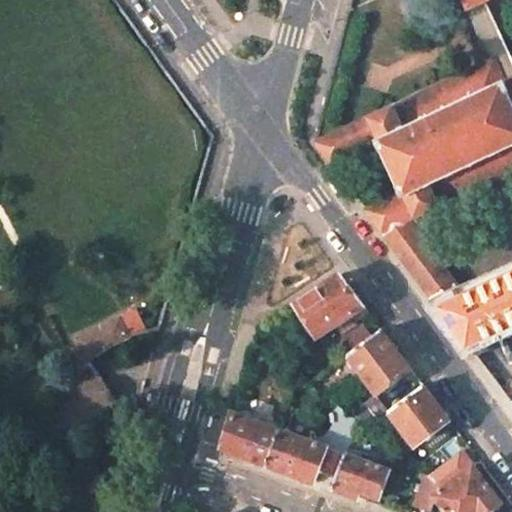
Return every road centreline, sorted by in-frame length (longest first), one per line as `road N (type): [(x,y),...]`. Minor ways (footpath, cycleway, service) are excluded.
road 1 (primary): [(511,151),(0,101)]
road 2 (primary): [(0,147),(511,195)]
road 3 (residential): [(511,453),(264,126)]
road 4 (tertiary): [(182,465),(214,354),(215,294)]
road 5 (tertiary): [(264,126),(215,294)]
road 6 (tertiary): [(215,294),(186,345),(153,456)]
road 7 (residential): [(164,0),(264,126)]
road 8 (residential): [(182,465),(313,511)]
road 9 (tertiary): [(300,0),(264,126)]
